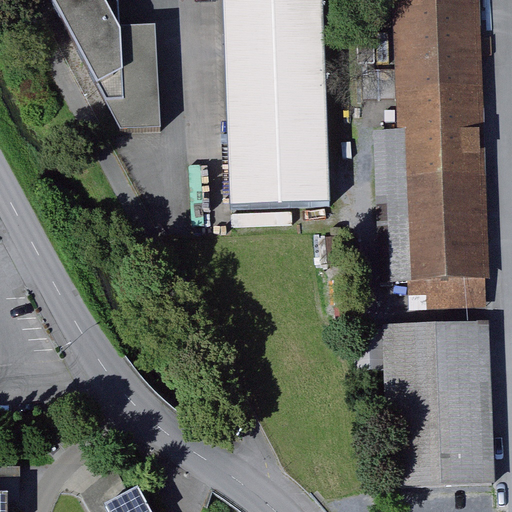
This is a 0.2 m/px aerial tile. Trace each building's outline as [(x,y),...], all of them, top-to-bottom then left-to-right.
[(51,0),(123,133),(163,131),(158,28),(122,30),(120,0),(51,0)] [(326,0),(231,0),(240,217),(334,213),(326,0)] [(487,0),(400,0),(408,134),(381,135),(390,290),(504,284),(487,0)] [(486,322),(391,328),(401,497),(497,491),(486,322)] [(150,511),(140,492),(131,497),(115,471),(81,497),(89,511),(150,511)] [(0,511),(11,511),(11,504),(25,504),(25,476),(0,476),(0,511)]
